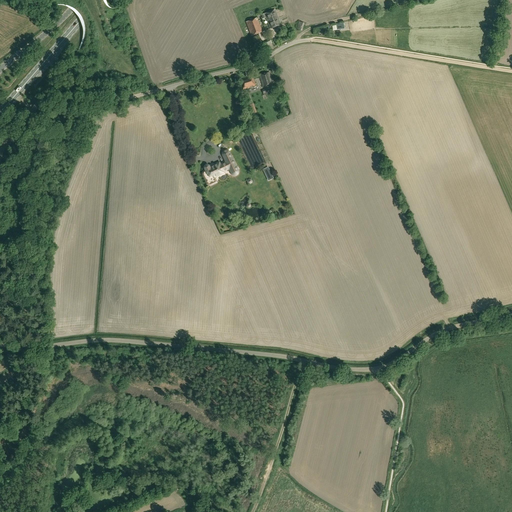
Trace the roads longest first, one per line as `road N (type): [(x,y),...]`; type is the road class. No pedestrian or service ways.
road 1 (unclassified): [(0,345),(103,339),(376,369),(441,330),(511,313)]
road 2 (unclassified): [(0,152),(39,102),(140,95),(253,65),(298,41)]
road 3 (track): [(298,41),(511,71)]
road 4 (primary): [(0,112),(97,0)]
